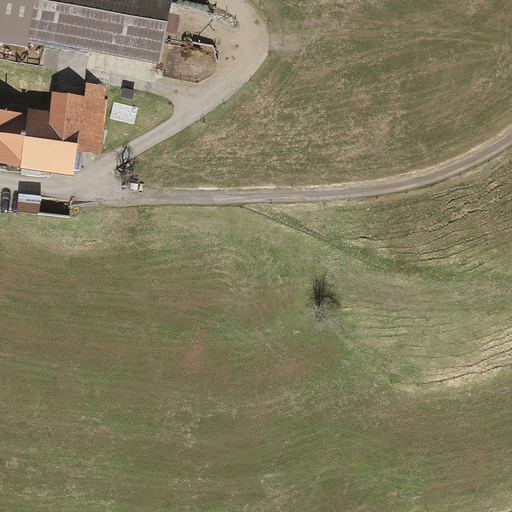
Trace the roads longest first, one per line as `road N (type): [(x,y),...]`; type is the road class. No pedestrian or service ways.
road 1 (track): [(72,191),(204,200),(378,189),(422,176),(511,124)]
road 2 (track): [(0,183),(72,191),(235,76),(249,46),(243,20),(222,0)]
